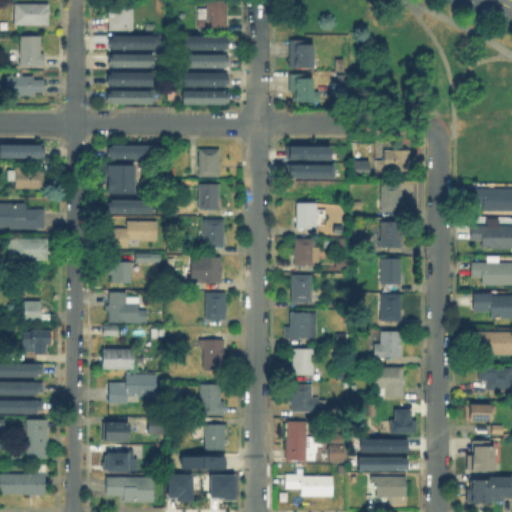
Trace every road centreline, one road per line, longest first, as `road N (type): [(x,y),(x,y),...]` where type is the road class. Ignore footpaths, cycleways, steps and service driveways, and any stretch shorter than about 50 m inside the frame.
road 1 (residential): [(72,511),(75,0)]
road 2 (residential): [(254,511),(257,1)]
road 3 (residential): [(437,511),(435,128)]
road 4 (residential): [(341,122),(0,123)]
